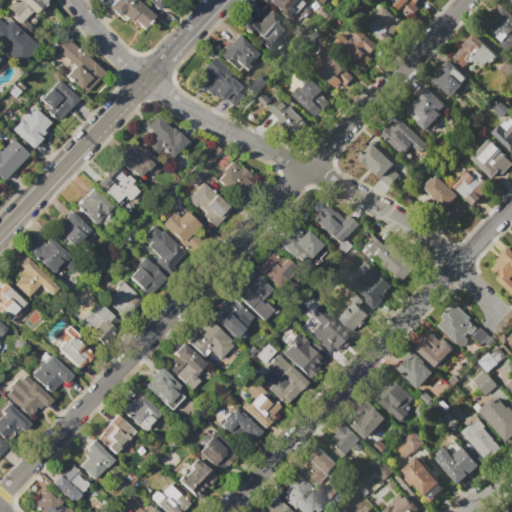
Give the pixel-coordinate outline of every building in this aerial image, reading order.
[(6,6),(12,0),(42,0),(44,2),(20,26),(11,17),(14,14),(6,6)] [(108,7),(114,0),(136,0),(143,7),(155,18),(143,30),(131,19),(129,21),(120,13),(117,16),(108,7)] [(146,0),(160,0),(164,3),(157,10),(146,0)] [(302,0),(303,1),(304,0),(307,3),(306,4),(296,14),(296,15),(290,22),(283,16),(268,2),(269,0),(302,0)] [(388,0),(418,0),(414,4),(413,4),(418,9),(410,17),(401,8),(399,11),(388,0)] [(241,26),(251,16),(257,22),(260,19),(256,15),(264,6),(281,22),(280,24),(286,30),(267,50),(241,26)] [(503,6),(511,14),(511,45),(509,49),(482,23),(494,10),(497,12),(503,6)] [(384,7),(400,21),(396,26),(393,23),(385,31),(391,38),(385,45),(370,31),(371,30),(368,27),(373,21),(371,20),(384,7)] [(0,47),(0,25),(2,27),(9,21),(36,47),(18,65),(0,47)] [(360,30),(377,46),(371,52),(372,53),(369,57),(371,60),(362,70),(333,43),(341,34),(349,42),(360,30)] [(473,34),(497,57),(490,64),(487,62),(483,66),(478,61),(475,65),(472,61),(469,64),(467,62),(461,68),(451,58),(473,34)] [(63,36),(103,73),(83,94),(63,76),(73,66),(53,47),(63,36)] [(237,36),(256,54),(247,63),(249,65),(244,70),(240,67),(235,72),(218,56),(237,36)] [(327,44),(346,62),(342,66),(350,74),(337,88),(310,63),(327,44)] [(213,58),(225,69),(223,71),(239,88),(236,91),(242,97),(232,107),(223,98),(220,101),(213,95),(212,96),(204,89),(206,87),(197,78),(205,69),(203,68),(213,58)] [(448,60),(467,78),(461,84),(462,85),(451,97),(440,87),(438,89),(430,81),(441,70),(440,69),(448,60)] [(292,94),(303,83),(297,77),(302,71),(323,91),(320,94),(329,103),(316,117),(292,94)] [(259,76),(266,82),(255,94),(249,88),(259,76)] [(58,81),(77,99),(56,121),(46,112),(48,109),(39,100),(58,81)] [(425,86),(445,105),(438,112),(440,114),(434,121),(437,124),(428,134),(417,123),(421,119),(417,114),(413,119),(403,110),(425,86)] [(264,93),(271,99),(264,106),(257,100),(264,93)] [(284,96),(312,123),(296,140),(277,122),(279,120),(270,111),(284,96)] [(497,100),(508,110),(500,118),(490,108),(497,100)] [(11,130),(26,113),(28,115),(34,109),(48,122),(41,130),(44,133),(30,148),(11,130)] [(155,117),(170,130),(172,128),(185,141),(170,157),(161,148),(155,153),(146,145),(152,139),(147,135),(151,131),(146,126),(155,117)] [(491,133),(499,125),(500,126),(505,121),(507,122),(511,117),(511,152),(511,153),(491,133)] [(400,119),(426,144),(419,152),(411,144),(401,155),(380,135),(388,126),(389,128),(392,125),(393,125),(397,121),(398,121),(400,119)] [(0,143),(7,136),(26,153),(1,180),(0,179),(0,143)] [(488,140),(511,163),(501,174),(498,172),(492,178),(471,158),(488,140)] [(357,159),(361,155),(362,156),(370,147),(369,146),(374,141),(394,160),(388,166),(399,176),(388,187),(357,159)] [(116,160),(132,144),(137,149),(140,145),(157,161),(147,172),(145,170),(136,179),(116,160)] [(184,178),(214,145),(221,152),(205,170),(215,179),(233,159),(250,176),(224,204),(229,209),(213,227),(185,201),(196,190),(184,178)] [(96,185),(114,165),(120,171),(119,172),(124,177),(126,176),(131,181),(128,184),(136,192),(128,201),(125,198),(119,205),(96,185)] [(453,188),(469,172),(471,174),(475,170),(481,176),(480,178),(489,187),(471,206),(453,188)] [(425,188),(428,185),(426,184),(432,178),(433,180),(437,176),(457,196),(453,199),(467,213),(455,224),(437,206),(438,205),(432,198),(433,197),(425,188)] [(92,189),(115,210),(107,218),(111,221),(104,228),(98,222),(95,226),(75,207),(92,189)] [(318,199),(340,221),(345,215),(354,224),(349,230),(342,238),(350,246),(340,257),(333,250),(338,245),(336,243),(331,248),(322,239),(326,234),(311,220),(317,213),(310,207),(318,199)] [(70,211),(95,235),(82,249),(72,240),(66,246),(53,234),(63,224),(60,222),(65,217),(64,216),(67,212),(68,213),(70,211)] [(160,224),(170,214),(172,215),(175,215),(178,218),(184,212),(202,228),(185,247),(160,224)] [(152,226),(159,233),(161,231),(183,252),(164,272),(154,263),(158,258),(147,246),(150,242),(143,235),(152,226)] [(277,243),(293,227),(300,234),(304,230),(319,244),(299,265),(277,243)] [(373,236),(383,245),(368,261),(358,252),(373,236)] [(47,237),(78,267),(71,274),(59,263),(50,273),(30,255),(47,237)] [(375,256),(386,244),(387,245),(389,242),(415,267),(401,281),(375,256)] [(507,247),(511,251),(511,277),(510,279),(511,280),(511,294),(496,279),(498,277),(491,270),(497,263),(495,261),(501,255),(500,254),(507,247)] [(252,269),(269,252),(278,260),(281,256),(299,273),(280,292),(260,273),(259,274),(252,269)] [(25,257),(34,265),(34,266),(57,288),(49,297),(36,285),(25,297),(12,285),(20,276),(18,274),(21,270),(17,266),(25,257)] [(143,258),(164,278),(156,286),(149,280),(140,290),(127,278),(137,267),(135,266),(143,258)] [(341,265),(348,272),(341,279),(334,272),(341,265)] [(251,272),(270,290),(260,300),(258,299),(258,300),(262,304),(264,303),(272,310),(262,320),(232,291),(251,272)] [(378,273),(391,286),(380,297),(383,300),(373,311),(365,302),(368,299),(358,289),(365,282),(367,285),(378,273)] [(120,281),(138,298),(121,315),(105,299),(116,287),(115,286),(120,281)] [(0,286),(3,283),(25,304),(19,310),(20,312),(10,322),(0,312),(0,286)] [(354,293),(363,302),(358,307),(367,316),(351,332),(338,319),(349,308),(344,303),(354,293)] [(227,295),(252,319),(233,338),(209,314),(227,295)] [(455,303),(470,319),(468,321),(476,328),(470,334),(468,332),(464,336),(468,340),(460,348),(438,326),(444,320),(441,317),(455,303)] [(99,304),(112,317),(106,322),(116,331),(102,346),(79,324),(99,304)] [(316,305),(349,336),(330,356),(318,345),(323,339),(310,327),(317,320),(309,312),(316,305)] [(206,318),(232,344),(218,359),(209,351),(202,358),(186,343),(198,330),(196,328),(206,318)] [(57,348),(63,342),(65,343),(70,338),(63,331),(68,326),(86,344),(83,347),(92,356),(79,369),(57,348)] [(471,337),(480,328),(488,336),(479,345),(471,337)] [(429,331),(440,341),(442,339),(453,349),(445,357),(448,360),(437,371),(416,350),(423,343),(420,340),(429,331)] [(281,354),(293,342),(290,339),(295,335),(299,339),(301,337),(307,342),(305,344),(309,348),(313,343),(324,354),(319,358),(325,364),(309,380),(281,354)] [(490,337),(494,341),(488,346),(484,342),(490,337)] [(181,343),(204,365),(193,377),(198,381),(190,390),(166,367),(175,359),(171,354),(181,343)] [(477,362),(487,353),(486,352),(495,345),(505,357),(487,373),(477,362)] [(412,349),(426,362),(424,364),(433,374),(417,390),(412,385),(408,388),(394,374),(405,364),(401,360),(412,349)] [(30,376),(38,368),(37,367),(42,362),(42,363),(49,355),(71,376),(63,384),(60,381),(48,393),(30,376)] [(276,355),(305,382),(283,404),(267,389),(276,379),(264,367),(276,355)] [(159,367),(179,386),(175,390),(182,397),(169,410),(153,395),(150,397),(140,387),(159,367)] [(472,381),(483,371),(496,386),(485,396),(472,381)] [(388,374),(413,400),(404,409),(408,413),(400,422),(392,414),(391,416),(373,398),(377,394),(375,392),(380,387),(377,385),(388,374)] [(4,395),(10,390),(8,388),(17,379),(19,381),(25,375),(50,399),(42,408),(38,404),(26,416),(4,395)] [(453,376),(459,381),(453,388),(447,383),(453,376)] [(254,382),(267,395),(264,398),(268,402),(271,399),(280,407),(268,419),(270,421),(262,428),(240,407),(250,396),(245,392),(254,382)] [(424,392),(431,398),(425,405),(418,398),(424,392)] [(477,410),(495,395),(507,408),(509,406),(511,409),(511,436),(505,442),(477,410)] [(140,396),(158,413),(140,432),(120,413),(134,398),(136,400),(140,396)] [(344,420),(350,413),(352,415),(357,410),(355,408),(365,398),(385,418),(364,440),(344,420)] [(438,403),(455,422),(447,429),(430,410),(438,403)] [(0,410),(6,404),(28,425),(19,434),(13,428),(2,439),(0,437),(0,410)] [(417,406),(422,412),(417,417),(411,412),(417,406)] [(233,410),(237,414),(239,412),(259,431),(249,441),(233,425),(226,433),(218,425),(223,420),(221,419),(228,412),(229,414),(233,410)] [(115,415),(133,432),(125,441),(123,439),(117,446),(118,447),(111,455),(95,439),(102,432),(100,430),(115,415)] [(460,432),(469,425),(470,426),(478,419),(485,427),(483,429),(501,449),(486,462),(460,432)] [(343,423),(359,439),(339,459),(328,448),(333,444),(329,441),(336,434),(333,432),(343,423)] [(212,431),(237,454),(225,467),(224,466),(219,471),(216,469),(213,472),(192,452),(212,431)] [(413,431),(424,442),(405,459),(397,450),(405,443),(402,441),(413,431)] [(92,440),(112,460),(92,480),(78,466),(85,459),(82,456),(86,452),(83,449),(92,440)] [(373,446),(379,440),(386,447),(380,453),(373,446)] [(432,457),(443,448),(451,456),(462,447),(478,466),(456,485),(432,457)] [(319,448),(336,465),(315,486),(304,475),(310,469),(308,467),(313,462),(309,458),(319,448)] [(419,458),(446,489),(431,502),(414,484),(411,487),(405,480),(408,476),(403,471),(419,458)] [(195,459),(215,479),(196,499),(176,480),(181,475),(183,477),(190,469),(188,466),(195,459)] [(383,461),(393,472),(383,481),(373,470),(383,461)] [(50,483),(64,469),(66,471),(71,466),(89,483),(78,494),(79,495),(71,504),(50,483)] [(296,472),(325,501),(314,511),(312,511),(310,510),(308,511),(300,511),(296,508),(294,510),(282,498),(286,494),(284,492),(288,488),(287,487),(294,481),(290,477),(296,472)] [(164,511),(151,499),(157,493),(160,495),(169,485),(191,506),(185,511),(164,511)] [(322,494),(330,485),(336,491),(328,500),(322,494)] [(37,511),(33,508),(41,500),(39,499),(46,492),(53,499),(55,498),(60,503),(57,505),(61,509),(62,508),(64,509),(66,508),(69,511),(37,511)] [(276,496),(292,511),(268,511),(267,510),(268,509),(265,506),(276,496)] [(383,511),(391,505),(393,507),(395,506),(392,502),(399,496),(402,499),(405,497),(417,510),(415,511),(383,511)]
